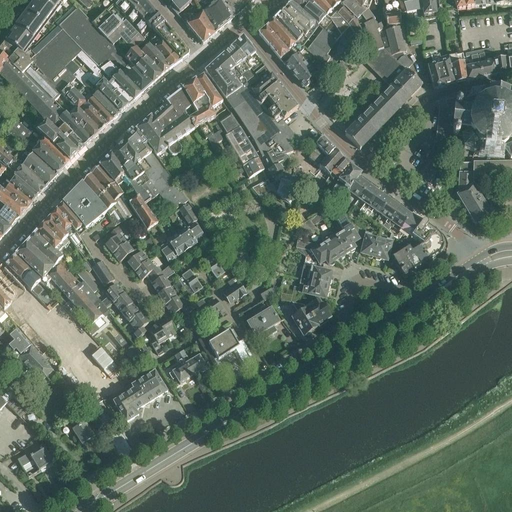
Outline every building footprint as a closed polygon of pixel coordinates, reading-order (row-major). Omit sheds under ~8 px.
[(35,0),(5,41),(24,55),(28,49),(64,0),(35,0)] [(77,0),(87,9),(90,9),(93,5),(88,0),(77,0)] [(119,9),(127,1),(126,0),(108,0),(111,2),(113,0),(121,0),(115,6),(119,9)] [(127,0),(127,1),(119,9),(124,15),(130,10),(128,7),(130,5),(135,11),(145,1),(144,0),(127,0)] [(170,7),(178,17),(189,5),(191,7),(194,8),(196,6),(191,0),(178,0),(175,3),(172,5),(170,7)] [(191,0),(196,6),(202,14),(216,34),(234,19),(222,0),(191,0)] [(222,0),(234,19),(243,10),(251,3),(249,0),(222,0)] [(341,37),(328,22),(324,18),(305,0),(294,0),(291,4),(315,26),(322,32),(336,43),(341,37)] [(322,0),(305,0),(324,18),(328,22),(341,37),(343,35),(344,35),(345,37),(350,42),(353,46),(357,44),(359,43),(360,43),(356,36),(335,14),(322,0)] [(322,0),(335,14),(356,36),(359,42),(360,42),(360,43),(365,40),(367,39),(363,30),(360,23),(358,21),(342,7),(340,5),(336,0),(322,0)] [(336,0),(340,5),(342,7),(358,21),(360,23),(363,30),(367,39),(373,54),(384,51),(383,50),(381,43),(377,33),(379,31),(383,29),(382,27),(381,26),(381,25),(377,26),(375,27),(373,24),(366,15),(362,11),(349,2),(347,0),(336,0)] [(347,0),(349,2),(362,11),(364,6),(369,8),(371,1),(368,0),(347,0)] [(399,0),(398,0),(403,15),(406,14),(407,14),(415,13),(414,12),(411,0),(399,0)] [(411,0),(414,12),(422,10),(421,1),(420,0),(411,0)] [(424,0),(421,1),(422,10),(422,11),(423,11),(423,12),(423,16),(424,16),(424,21),(437,19),(436,14),(436,11),(434,0),(424,0)] [(454,0),(456,8),(457,8),(457,9),(466,8),(471,7),(473,7),(472,0),(454,0)] [(472,0),(473,7),(474,7),(480,7),(481,9),(485,8),(484,6),(495,5),(495,6),(500,6),(508,6),(506,0),(472,0)] [(135,11),(128,19),(133,25),(138,19),(137,17),(139,15),(144,21),(153,11),(152,10),(152,8),(151,6),(149,6),(145,1),(135,11)] [(280,15),(280,16),(285,20),(301,37),(302,38),(304,39),(315,26),(291,4),(284,11),(283,11),(280,14),(280,15)] [(75,6),(69,12),(71,15),(78,8),(75,6)] [(113,7),(107,13),(112,18),(112,20),(110,21),(118,29),(131,43),(130,44),(137,51),(142,47),(145,43),(126,22),(124,24),(121,22),(121,21),(125,17),(121,12),(119,13),(113,7)] [(29,61),(33,66),(50,82),(65,68),(71,62),(76,57),(82,51),(101,70),(110,63),(126,80),(128,83),(141,96),(151,86),(142,76),(138,79),(133,74),(136,70),(125,59),(112,46),(92,24),(90,21),(78,8),(71,15),(65,21),(58,27),(63,31),(56,38),(49,44),(42,50),(35,56),(30,61),(29,61)] [(92,24),(112,46),(113,47),(121,40),(130,50),(123,57),(125,59),(136,70),(142,76),(151,86),(162,77),(141,54),(137,51),(130,44),(131,43),(118,29),(110,21),(112,20),(112,18),(107,13),(106,11),(102,15),(98,19),(92,24)] [(144,21),(136,29),(141,34),(147,29),(145,27),(147,24),(152,30),(152,29),(161,21),(160,20),(160,18),(159,16),(156,15),(153,11),(144,21)] [(69,12),(62,18),(65,21),(71,15),(69,12)] [(187,26),(188,26),(203,45),(216,34),(202,14),(187,26)] [(401,26),(400,16),(400,15),(384,17),(387,27),(401,26)] [(280,16),(274,21),(279,26),(296,44),(302,48),(307,41),(304,39),(302,38),(301,37),(285,20),(280,16)] [(56,25),(58,27),(65,21),(62,18),(56,25)] [(161,21),(152,29),(164,43),(173,36),(161,21)] [(274,21),(266,29),(287,52),(289,51),(296,44),(274,21)] [(58,27),(52,34),(56,38),(63,31),(58,27)] [(383,43),(381,43),(383,50),(406,71),(412,65),(404,57),(403,53),(405,53),(399,28),(386,32),(387,38),(382,39),(383,43)] [(266,29),(259,35),(280,60),(287,55),(286,53),(287,52),(266,29)] [(322,32),(312,45),(313,45),(326,55),(327,56),(335,43),(336,43),(322,32)] [(52,34),(45,40),(49,44),(56,38),(52,34)] [(189,54),(173,36),(164,43),(181,62),(188,57),(189,54)] [(242,38),(234,46),(246,62),(247,61),(249,64),(252,62),(250,59),(256,54),(250,48),(251,47),(248,44),(243,38),(242,38)] [(360,43),(359,43),(363,49),(366,57),(367,56),(373,54),(367,39),(360,43)] [(45,40),(38,46),(42,50),(49,44),(45,40)] [(172,69),(179,63),(162,44),(159,46),(154,40),(149,44),(172,69)] [(0,53),(10,61),(51,105),(54,102),(61,95),(50,82),(33,66),(29,61),(30,61),(24,55),(5,41),(0,47),(0,53)] [(147,49),(141,54),(162,77),(170,70),(149,47),(147,45),(145,43),(142,47),(143,48),(145,46),(147,49)] [(312,45),(307,51),(313,56),(323,64),(325,65),(330,59),(327,56),(326,55),(313,45),(312,45)] [(38,46),(32,53),(35,56),(42,50),(38,46)] [(234,46),(224,55),(241,76),(245,82),(249,87),(258,78),(256,76),(253,78),(248,72),(251,69),(250,67),(246,62),(234,46)] [(28,49),(24,55),(30,61),(35,56),(32,53),(28,49)] [(422,86),(406,71),(383,50),(384,51),(373,54),(367,56),(375,72),(386,83),(386,82),(392,87),(345,136),(359,150),(422,86)] [(121,89),(101,70),(82,51),(76,57),(94,74),(104,82),(128,107),(134,102),(121,89)] [(0,53),(0,74),(10,61),(0,53)] [(449,61),(448,61),(448,62),(454,84),(454,85),(455,85),(467,82),(465,67),(463,54),(448,57),(449,61)] [(481,64),(479,64),(482,79),(496,76),(493,61),(486,63),(484,54),(479,55),(481,64)] [(205,72),(224,98),(245,82),(241,76),(224,55),(205,72)] [(295,57),(285,66),(292,74),(305,63),(298,55),(295,57)] [(473,66),(465,67),(467,82),(482,79),(479,64),(477,55),(472,56),(471,56),(473,66)] [(502,76),(506,75),(505,59),(500,60),(498,60),(493,61),(496,76),(500,76),(502,76)] [(317,60),(311,70),(312,72),(312,71),(321,76),(326,67),(326,66),(325,66),(325,65),(323,64),(317,60)] [(63,117),(51,105),(10,61),(0,74),(0,76),(12,87),(42,116),(47,123),(78,154),(85,147),(59,120),(63,117)] [(433,65),(428,67),(432,84),(434,90),(445,87),(448,86),(454,85),(454,84),(448,62),(448,61),(442,63),(441,63),(436,64),(433,65)] [(96,90),(98,93),(120,115),(128,107),(104,82),(94,74),(92,76),(92,75),(91,75),(90,75),(89,75),(88,74),(88,75),(87,75),(86,75),(85,75),(85,76),(79,70),(71,62),(65,68),(73,76),(76,79),(83,86),(88,81),(96,89),(96,90)] [(141,96),(128,83),(126,80),(110,63),(101,70),(121,89),(134,102),(141,96)] [(292,74),(299,82),(300,81),(301,81),(311,72),(312,72),(311,70),(305,63),(292,74)] [(258,78),(268,70),(265,67),(256,75),(256,76),(258,78)] [(86,103),(77,93),(70,85),(76,79),(73,76),(65,68),(50,82),(61,95),(75,109),(78,112),(78,111),(80,113),(100,133),(107,126),(88,106),(87,105),(86,103)] [(337,68),(333,72),(338,77),(342,73),(337,68)] [(315,77),(311,72),(301,81),(300,81),(299,82),(305,90),(311,85),(310,84),(312,83),(311,81),(315,77)] [(329,78),(333,82),(338,77),(334,74),(329,78)] [(210,111),(222,103),(203,76),(195,83),(208,105),(208,108),(210,111)] [(258,100),(259,100),(279,85),(277,83),(272,76),(252,91),(252,92),(258,100)] [(114,120),(120,115),(98,93),(96,90),(96,89),(88,81),(83,86),(84,87),(92,95),(90,96),(93,99),(114,120)] [(271,153),(272,152),(275,159),(283,156),(285,156),(293,152),(289,139),(274,121),(271,117),(268,113),(261,104),(259,100),(258,100),(252,92),(252,91),(249,87),(245,82),(224,98),(240,121),(254,142),(262,158),(271,153)] [(199,128),(201,132),(203,131),(207,139),(212,137),(206,125),(215,120),(214,118),(213,116),(210,111),(208,108),(208,105),(195,83),(183,92),(198,117),(189,122),(195,131),(199,128)] [(259,100),(261,104),(267,99),(271,104),(285,93),(279,85),(259,100)] [(87,105),(88,106),(107,126),(114,120),(93,99),(90,96),(92,95),(84,87),(77,93),(86,103),(87,105)] [(511,94),(510,93),(510,92),(508,92),(507,92),(505,92),(505,90),(494,89),(494,90),(491,90),(489,90),(488,91),(486,90),(484,91),(483,90),(471,92),(470,93),(468,93),(465,94),(464,97),(465,100),(466,102),(466,103),(462,102),(461,104),(460,103),(458,102),(456,104),(455,106),(456,107),(455,107),(454,109),(455,109),(455,111),(451,110),(450,126),(453,126),(453,127),(452,130),(454,130),(453,131),(453,134),(455,136),(457,136),(458,135),(458,136),(459,137),(459,136),(461,136),(461,139),(460,139),(462,146),(463,146),(464,148),(474,153),(475,152),(477,153),(480,154),(479,155),(483,155),(487,156),(487,157),(494,158),(494,157),(499,157),(501,158),(501,157),(502,157),(503,157),(504,157),(505,156),(506,156),(508,160),(511,159),(511,94)] [(136,131),(136,132),(157,158),(168,150),(168,152),(171,157),(175,157),(179,154),(180,153),(181,150),(178,145),(175,144),(195,131),(189,122),(198,117),(183,92),(167,104),(151,119),(151,118),(136,131)] [(292,101),(285,93),(271,104),(274,108),(268,113),(271,117),(292,101)] [(271,117),(274,121),(281,116),(284,120),(298,109),(292,101),(271,117)] [(85,147),(92,141),(68,116),(54,102),(51,105),(63,117),(59,120),(85,147)] [(75,109),(68,116),(92,141),(100,133),(80,113),(78,111),(78,112),(75,109)] [(220,121),(217,123),(222,131),(225,138),(240,129),(231,115),(220,121)] [(69,163),(78,154),(47,123),(38,133),(35,129),(22,117),(17,122),(29,133),(27,135),(38,145),(44,139),(69,163)] [(57,176),(64,169),(38,145),(27,135),(29,133),(17,122),(8,133),(16,139),(26,148),(33,154),(57,176)] [(240,129),(225,138),(225,139),(234,154),(241,149),(245,154),(252,150),(240,129)] [(222,131),(212,137),(207,139),(212,147),(225,139),(225,138),(222,131)] [(175,183),(157,158),(136,132),(112,154),(132,183),(134,182),(138,189),(140,187),(142,189),(146,187),(155,199),(160,195),(173,212),(187,202),(175,183)] [(334,150),(324,138),(316,145),(328,157),(334,150)] [(10,141),(3,150),(15,161),(22,167),(46,188),(57,176),(33,154),(26,148),(16,139),(13,142),(12,143),(10,141)] [(44,139),(38,145),(64,169),(69,163),(44,139)] [(15,161),(0,147),(0,162),(7,168),(8,169),(15,161)] [(243,168),(243,167),(258,159),(252,150),(245,154),(241,149),(234,154),(243,168)] [(308,159),(320,168),(330,177),(344,161),(334,150),(328,157),(329,158),(326,161),(316,150),(308,159)] [(271,153),(262,158),(268,171),(272,179),(283,173),(278,164),(288,160),(285,156),(283,156),(275,159),(272,152),(271,153)] [(112,154),(98,168),(121,197),(121,198),(124,197),(117,187),(125,182),(138,200),(144,207),(146,206),(155,199),(146,187),(142,189),(140,187),(138,189),(134,182),(132,183),(112,154)] [(264,170),(258,159),(243,167),(249,179),(264,170)] [(8,169),(15,175),(18,177),(39,196),(46,188),(22,167),(15,161),(8,169)] [(332,180),(334,177),(339,181),(351,168),(344,161),(330,177),(332,180)] [(511,163),(481,164),(481,161),(471,161),(471,164),(460,164),(459,174),(458,191),(461,191),(461,184),(473,183),(473,182),(477,181),(478,183),(507,183),(507,189),(511,189),(511,163)] [(0,177),(4,173),(11,178),(14,180),(12,182),(9,186),(32,204),(38,197),(24,185),(14,177),(5,170),(0,166),(0,177)] [(91,175),(82,184),(105,214),(105,213),(113,223),(115,227),(132,216),(121,198),(121,197),(98,168),(91,175)] [(361,175),(351,168),(339,181),(332,190),(343,198),(344,197),(348,192),(359,178),(361,175)] [(295,187),(296,179),(283,177),(282,179),(270,185),(268,181),(252,189),(259,198),(271,192),(278,195),(278,196),(277,196),(282,199),(281,201),(290,205),(295,187)] [(306,184),(304,190),(314,198),(324,187),(312,177),(311,178),(306,184)] [(359,178),(348,192),(344,197),(347,199),(351,194),(358,199),(368,185),(368,183),(365,181),(363,182),(359,178)] [(2,180),(0,182),(0,188),(0,189),(4,192),(27,210),(32,204),(9,186),(2,180)] [(473,186),(473,183),(461,184),(461,191),(458,191),(458,195),(456,196),(475,227),(492,216),(474,185),(473,186)] [(85,230),(105,214),(82,184),(63,204),(77,219),(85,230)] [(370,186),(368,185),(358,199),(365,204),(359,212),(363,215),(379,193),(374,190),(374,188),(372,186),(370,186)] [(0,205),(19,219),(27,210),(4,192),(0,189),(0,188),(0,205)] [(380,214),(389,200),(389,198),(386,196),(384,197),(379,193),(363,215),(366,217),(369,212),(371,213),(373,210),(380,214)] [(138,200),(130,205),(136,215),(147,208),(146,206),(144,207),(138,200)] [(389,200),(380,214),(388,220),(383,226),(382,225),(380,227),(384,230),(400,208),(396,205),(395,203),(393,201),(391,202),(389,200)] [(57,211),(73,230),(79,237),(83,235),(86,231),(85,230),(77,219),(63,204),(59,208),(57,211)] [(0,220),(11,229),(19,219),(0,205),(0,220)] [(183,209),(179,212),(183,217),(191,228),(186,231),(195,246),(195,245),(204,239),(196,229),(199,227),(196,222),(197,221),(191,213),(191,212),(187,206),(183,209)] [(136,215),(147,233),(159,225),(147,208),(136,215)] [(401,229),(410,215),(410,213),(408,212),(406,212),(400,208),(384,230),(388,233),(390,230),(389,229),(393,224),(401,229)] [(73,247),(81,241),(79,237),(73,230),(57,211),(50,219),(70,244),(73,247)] [(357,239),(361,240),(361,236),(353,225),(345,220),(340,212),(333,217),(345,235),(340,238),(337,233),(332,236),(345,256),(350,253),(352,254),(354,252),(355,250),(354,250),(355,249),(353,245),(358,241),(357,239)] [(414,216),(412,217),(410,215),(401,229),(409,235),(405,240),(408,242),(412,237),(421,223),(417,220),(417,218),(414,216)] [(50,219),(43,226),(61,246),(63,248),(65,249),(70,244),(50,219)] [(0,234),(3,237),(11,229),(0,220),(0,234)] [(309,221),(302,224),(313,232),(315,230),(313,227),(309,221)] [(428,261),(436,256),(437,255),(439,254),(440,252),(441,250),(441,248),(442,246),(442,244),(441,241),(441,239),(439,237),(438,235),(436,234),(427,227),(428,226),(428,225),(428,224),(427,223),(426,222),(425,222),(424,222),(423,223),(422,224),(421,223),(412,237),(423,244),(419,247),(428,261)] [(115,227),(113,223),(106,228),(109,232),(115,227)] [(300,225),(299,231),(314,235),(314,233),(313,232),(302,224),(300,225)] [(361,236),(361,240),(365,241),(366,235),(367,236),(364,232),(353,225),(361,236)] [(63,248),(61,246),(43,226),(37,234),(57,254),(63,248)] [(105,246),(113,255),(126,244),(119,235),(122,233),(118,228),(109,236),(113,240),(105,246)] [(195,246),(186,231),(184,230),(183,231),(182,230),(175,235),(186,252),(190,249),(195,246)] [(96,242),(103,237),(100,233),(93,239),(96,242)] [(167,238),(165,240),(177,258),(183,254),(186,252),(175,235),(174,233),(167,237),(167,238)] [(330,233),(321,239),(323,243),(322,243),(323,245),(334,262),(339,259),(342,260),(344,259),(344,256),(345,256),(332,236),(330,233)] [(63,260),(57,254),(37,234),(36,235),(28,244),(27,244),(56,271),(50,278),(52,281),(92,326),(94,324),(108,312),(107,312),(107,311),(106,310),(101,304),(94,294),(99,290),(96,287),(91,291),(88,288),(86,285),(83,283),(81,279),(77,276),(71,269),(69,266),(63,259),(63,260)] [(373,259),(374,259),(380,238),(372,235),(371,237),(367,236),(366,235),(365,241),(361,255),(367,257),(368,259),(371,260),(373,259)] [(390,252),(393,242),(394,237),(391,235),(390,240),(387,242),(386,239),(380,238),(374,259),(376,261),(378,262),(380,261),(387,262),(390,252)] [(145,243),(148,247),(154,243),(150,239),(145,243)] [(163,247),(160,243),(157,246),(155,247),(157,249),(158,248),(169,263),(177,257),(177,258),(165,240),(163,241),(166,245),(163,247)] [(295,249),(297,249),(307,252),(307,250),(309,250),(319,266),(326,262),(328,266),(329,266),(330,266),(332,267),(334,265),(334,263),(334,262),(323,245),(318,249),(316,247),(297,242),(295,249)] [(399,246),(393,242),(390,252),(399,246)] [(27,244),(16,256),(42,281),(42,280),(48,285),(52,281),(50,278),(56,271),(27,244)] [(128,257),(130,259),(131,261),(132,261),(139,255),(139,254),(136,250),(133,252),(126,244),(113,255),(120,264),(128,257)] [(405,247),(403,249),(415,268),(417,270),(417,271),(418,271),(419,270),(419,269),(418,266),(419,265),(420,266),(428,261),(419,247),(418,247),(417,246),(410,250),(409,248),(407,250),(405,247)] [(297,249),(296,252),(298,252),(299,253),(303,255),(306,258),(304,266),(308,266),(307,268),(304,268),(301,280),(301,281),(328,287),(328,286),(330,285),(331,282),(330,280),(331,274),(314,270),(315,268),(316,264),(313,259),(310,255),(307,252),(297,249)] [(413,269),(415,268),(403,249),(398,252),(399,255),(392,259),(403,277),(404,277),(404,278),(405,278),(406,278),(407,278),(408,278),(408,277),(409,276),(409,275),(408,274),(414,270),(413,269)] [(141,253),(139,254),(139,255),(132,261),(131,261),(128,264),(135,273),(148,262),(141,253)] [(209,268),(209,269),(212,272),(217,279),(223,274),(229,270),(217,253),(212,257),(211,257),(205,262),(209,268)] [(15,257),(6,267),(31,292),(32,292),(38,298),(44,292),(37,285),(40,282),(15,257)] [(114,281),(103,261),(92,270),(104,288),(114,281)] [(86,263),(83,265),(83,266),(87,270),(89,273),(92,270),(87,262),(86,263)] [(155,270),(148,262),(135,273),(142,281),(149,276),(152,280),(162,273),(158,268),(155,270)] [(150,282),(158,296),(170,288),(165,280),(174,274),(169,267),(162,273),(152,280),(150,282)] [(4,269),(0,273),(0,291),(11,304),(14,307),(20,315),(12,321),(19,327),(25,322),(28,320),(36,330),(33,332),(35,334),(38,331),(45,341),(43,342),(45,344),(47,343),(48,343),(52,340),(54,343),(64,335),(66,338),(77,329),(75,327),(69,320),(68,321),(62,313),(58,316),(56,313),(53,316),(39,327),(19,303),(28,295),(4,269)] [(86,275),(83,271),(77,276),(81,279),(86,275)] [(194,279),(189,272),(183,277),(178,281),(190,297),(194,294),(195,294),(201,289),(197,283),(194,279)] [(224,296),(230,304),(238,298),(239,300),(246,295),(240,287),(241,286),(235,278),(227,283),(231,287),(226,290),(228,293),(224,296)] [(296,293),(308,296),(315,298),(318,298),(319,299),(325,300),(327,294),(328,293),(329,290),(328,288),(328,287),(303,281),(301,281),(300,281),(299,289),(293,287),(289,304),(293,304),(294,304),(296,293)] [(116,285),(105,294),(108,298),(101,304),(106,310),(113,304),(124,295),(116,285)] [(158,296),(165,306),(177,299),(170,288),(158,296)] [(264,302),(275,296),(271,290),(261,297),(264,302)] [(0,306),(4,311),(11,304),(0,291),(0,306)] [(113,304),(121,314),(132,305),(124,295),(113,304)] [(314,307),(307,311),(317,328),(318,328),(321,329),(324,327),(324,325),(324,324),(325,323),(324,322),(330,319),(319,300),(319,299),(318,298),(311,302),(312,304),(314,307)] [(183,309),(177,299),(165,306),(171,317),(178,313),(181,318),(196,308),(194,305),(194,306),(193,303),(183,309)] [(221,310),(215,302),(207,308),(202,300),(200,302),(194,305),(196,308),(200,314),(201,314),(207,322),(213,318),(212,316),(221,310)] [(58,303),(49,312),(53,316),(56,313),(58,316),(62,313),(68,321),(69,320),(75,327),(78,324),(58,303)] [(317,328),(307,311),(304,306),(294,304),(293,304),(292,306),(295,310),(298,310),(301,315),(293,319),(294,321),(293,325),(297,325),(304,337),(305,336),(307,338),(311,335),(311,333),(311,332),(317,328)] [(140,315),(132,305),(121,314),(129,324),(140,315)] [(12,321),(20,315),(14,307),(6,314),(12,321)] [(17,360),(18,359),(32,347),(12,324),(0,310),(0,334),(4,330),(15,342),(7,350),(17,360)] [(274,327),(280,324),(272,310),(248,324),(256,338),(262,335),(265,340),(277,332),(274,327)] [(138,340),(146,333),(142,329),(148,325),(140,315),(129,324),(137,333),(134,335),(138,340)] [(168,319),(158,325),(168,340),(177,334),(168,319)] [(48,348),(45,344),(43,342),(39,337),(36,334),(35,335),(35,334),(33,332),(30,328),(25,322),(19,327),(26,337),(41,354),(48,348)] [(168,340),(158,325),(149,331),(154,339),(149,342),(155,352),(157,356),(159,356),(164,354),(159,346),(168,340)] [(255,367),(250,358),(246,352),(248,350),(243,341),(237,345),(230,332),(208,345),(218,362),(235,351),(238,356),(247,372),(255,367)] [(17,360),(10,367),(20,377),(28,370),(41,383),(45,380),(48,383),(56,376),(52,373),(53,371),(32,347),(18,359),(17,360)] [(184,352),(179,354),(183,360),(193,377),(201,372),(203,373),(206,371),(206,369),(207,368),(201,359),(204,357),(202,354),(190,362),(187,357),(184,352)] [(178,363),(179,362),(183,360),(179,354),(174,357),(178,363)] [(193,377),(183,360),(179,362),(182,367),(169,375),(171,378),(174,376),(180,385),(181,384),(182,385),(185,383),(185,382),(193,377)] [(155,373),(140,382),(145,390),(144,390),(152,402),(167,393),(155,373)] [(145,390),(140,382),(132,387),(134,390),(113,403),(126,424),(139,416),(136,412),(152,402),(144,390),(145,390)] [(22,393),(18,397),(25,404),(30,401),(22,393)] [(15,396),(7,404),(8,405),(22,418),(29,410),(15,396)] [(86,415),(75,422),(78,427),(73,431),(82,445),(94,437),(85,423),(90,421),(86,415)] [(33,461),(39,472),(53,463),(43,446),(18,461),(22,468),(33,461)]
